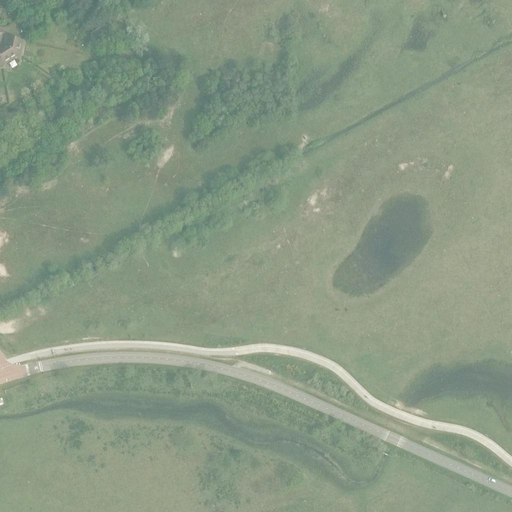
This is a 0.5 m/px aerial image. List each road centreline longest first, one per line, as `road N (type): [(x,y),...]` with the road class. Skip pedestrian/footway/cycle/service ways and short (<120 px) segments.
road 1 (tertiary): [(511,492),(230,370)]
road 2 (tertiary): [(230,370),(116,355),(21,372)]
road 3 (tertiary): [(21,372),(230,370)]
